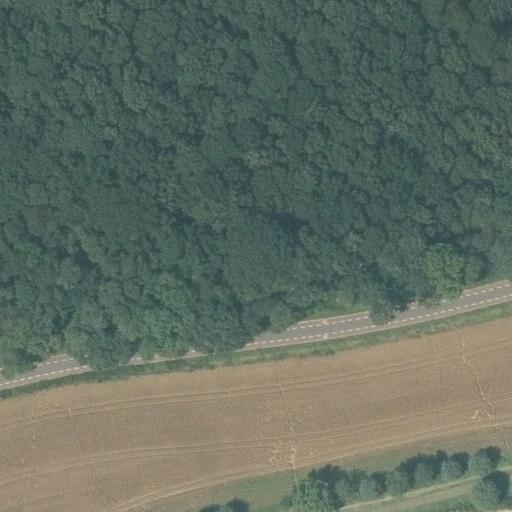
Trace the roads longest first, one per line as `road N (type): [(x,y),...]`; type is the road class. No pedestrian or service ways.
road 1 (tertiary): [(0,378),(373,321),(511,289)]
road 2 (track): [(511,475),(351,511)]
